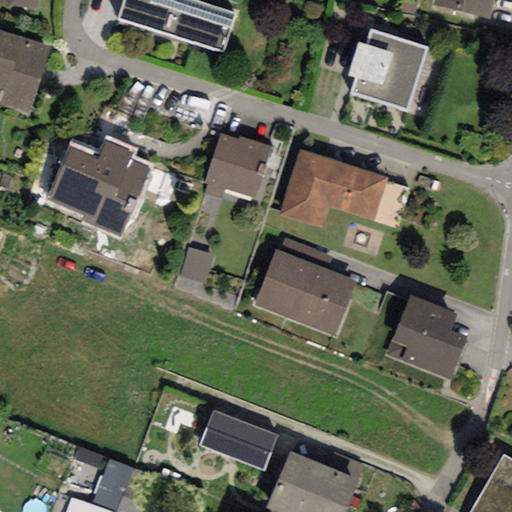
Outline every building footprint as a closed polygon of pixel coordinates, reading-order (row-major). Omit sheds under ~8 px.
[(39,0),(0,0),(0,7),(37,15),(39,0)] [(235,18),(179,0),(125,0),(118,23),(222,57),(235,18)] [(435,0),(433,9),(490,22),(495,0),(435,0)] [(51,50),(0,33),(0,107),(30,117),(51,50)] [(427,52),(371,34),(365,50),(359,48),(348,80),(356,83),(351,97),(407,114),(427,52)] [(238,143),(220,137),(204,185),(208,186),(204,197),(221,202),(225,191),(255,202),(273,151),(239,139),(238,143)] [(133,156),(106,145),(98,164),(71,153),(49,206),(85,221),(83,226),(121,242),(150,173),(130,164),(133,156)] [(387,180),(299,153),(279,217),(322,231),(329,209),(374,223),(387,180)] [(357,285),(275,253),(255,307),(336,338),(357,285)] [(209,286),(215,259),(190,254),(184,281),(209,286)] [(457,319),(410,300),(386,358),(450,384),(466,344),(450,337),(457,319)] [(279,440),(214,414),(200,448),(265,474),(279,440)] [(102,473),(106,460),(81,451),(76,464),(102,473)] [(347,511),(358,484),(289,457),(267,511),(347,511)] [(511,511),(511,463),(502,458),(471,511),(511,511)] [(111,464),(98,507),(115,511),(123,511),(135,471),(111,464)] [(103,511),(71,501),(66,511),(103,511)]
